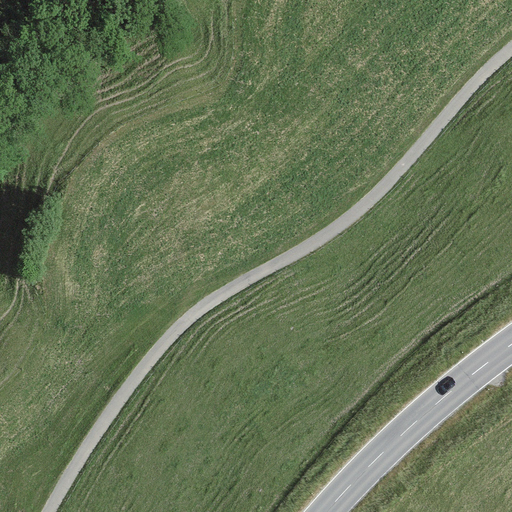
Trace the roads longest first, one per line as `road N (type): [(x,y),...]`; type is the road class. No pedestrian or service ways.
road 1 (residential): [(511,48),(363,206),(186,319),(127,388),(48,511)]
road 2 (secondary): [(511,343),(409,428),(326,511)]
